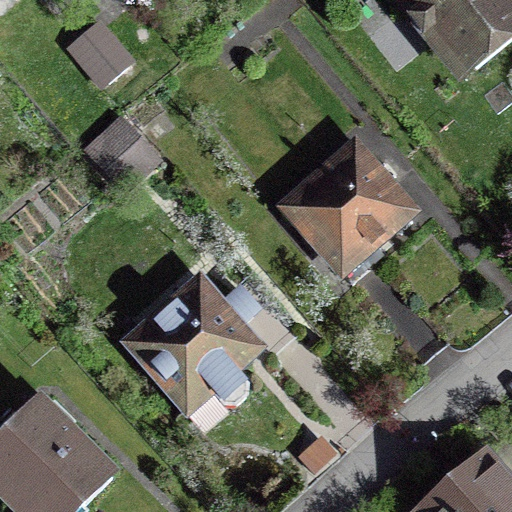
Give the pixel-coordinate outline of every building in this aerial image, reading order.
[(511,35),(511,4),(508,0),(418,0),(403,12),(430,46),(436,41),(464,74),(511,35)] [(132,65),(108,36),(78,59),(102,89),(132,65)] [(154,162),(121,124),(91,151),(125,188),(154,162)] [(412,215),(355,150),(286,210),(353,287),(368,274),(387,258),(376,246),(412,215)] [(131,344),(188,410),(211,390),(225,406),(235,407),(246,398),(246,387),(232,372),(256,352),(265,362),(295,337),(248,283),(220,308),(201,285),(131,344)] [(80,511),(114,479),(39,404),(0,442),(0,494),(17,511),(61,511),(71,503),(79,511),(80,511)] [(511,511),(511,491),(485,460),(423,511),(511,511)]
